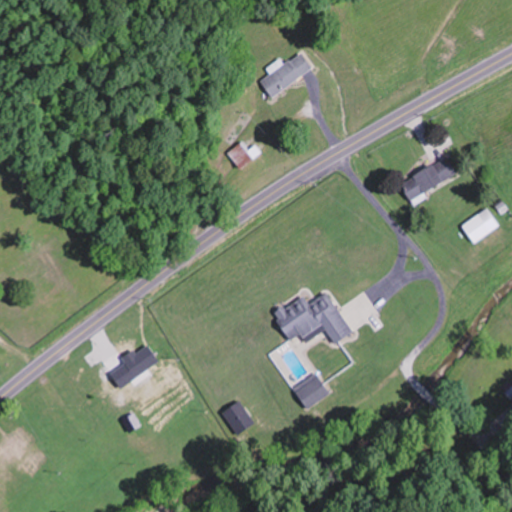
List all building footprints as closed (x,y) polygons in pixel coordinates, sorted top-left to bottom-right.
[(315,69),(304,52),(286,64),(282,59),(269,67),(273,74),(263,80),(273,97),(315,69)] [(252,150),(244,141),(230,153),(244,170),(256,160),(264,170),(273,163),(258,144),(252,150)] [(460,178),(451,159),(404,181),(413,200),(460,178)] [(463,226),(476,245),(502,226),(489,208),(463,226)] [(292,340),(301,335),(306,343),(329,330),(337,343),(354,333),(331,292),(310,304),(305,296),(277,312),(292,340)] [(126,361),(138,378),(162,360),(150,344),(126,361)] [(309,407),(332,393),(319,372),(296,386),(309,407)] [(256,423),(242,401),(224,412),(239,435),(256,423)] [(36,443),(27,431),(22,435),(17,430),(1,444),(15,461),(36,443)]
